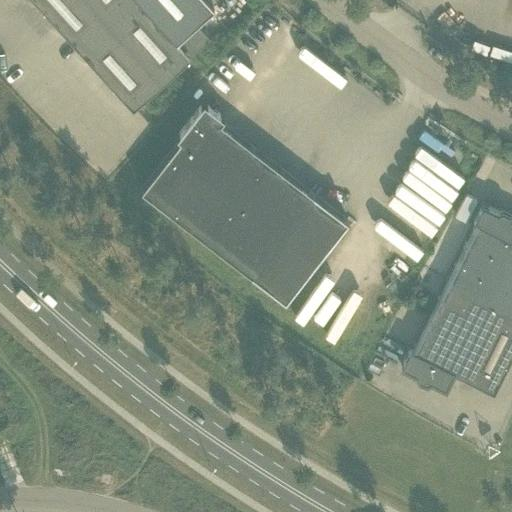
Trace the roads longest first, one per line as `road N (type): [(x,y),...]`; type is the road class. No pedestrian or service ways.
road 1 (secondary): [(330,511),(176,413),(0,261)]
road 2 (unclassified): [(511,127),(327,0)]
road 3 (track): [(0,355),(22,376),(40,417),(14,497)]
